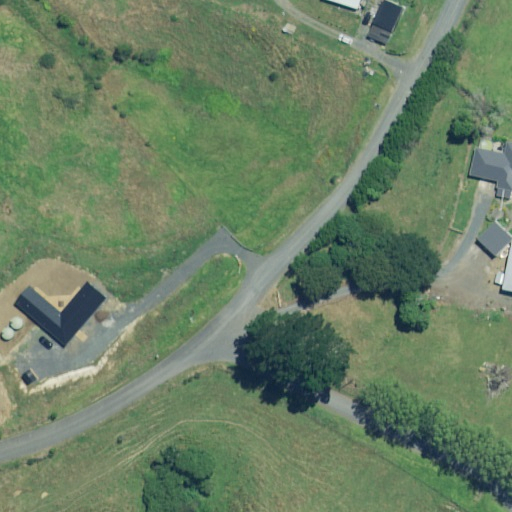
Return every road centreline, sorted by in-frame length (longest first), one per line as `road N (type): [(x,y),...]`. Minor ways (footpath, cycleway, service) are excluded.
road 1 (unclassified): [(454,0),(328,217),(209,342)]
road 2 (unclassified): [(209,342),(497,483),(511,502)]
road 3 (unclassified): [(209,342),(106,417),(0,456)]
